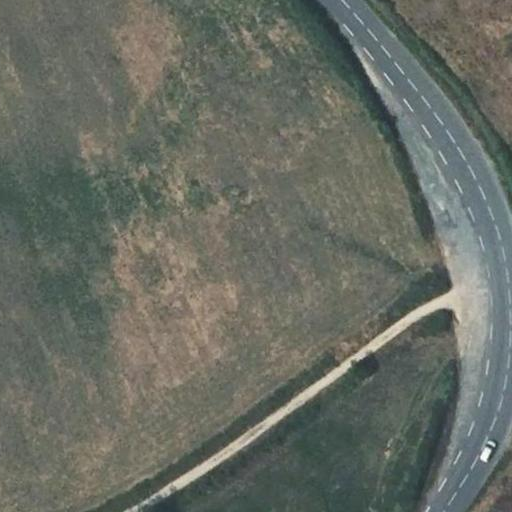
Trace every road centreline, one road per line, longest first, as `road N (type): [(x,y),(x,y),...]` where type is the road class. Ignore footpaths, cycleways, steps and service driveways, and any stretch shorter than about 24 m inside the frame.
road 1 (track): [(511,254),(262,431),(131,511)]
road 2 (primary): [(351,0),(390,39),(492,186),(511,245)]
road 3 (primary): [(511,356),(478,453),(443,511)]
